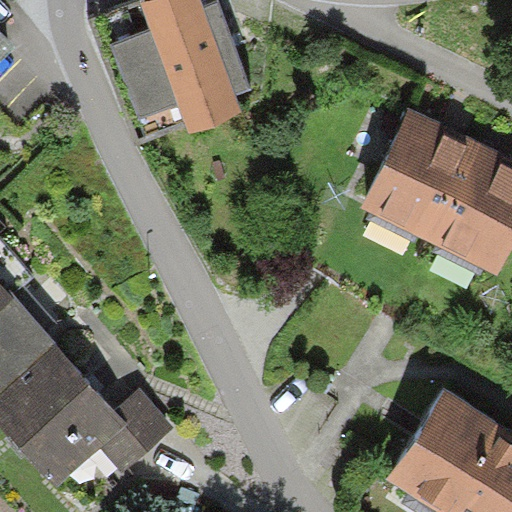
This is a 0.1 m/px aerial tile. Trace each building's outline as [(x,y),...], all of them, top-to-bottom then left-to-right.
[(142,6),(91,25),(135,142),(185,123),(187,129),(240,109),(235,95),(253,88),(219,0),(218,0),(206,5),(204,0),(144,0),(141,1),(142,6)] [(0,65),(15,51),(0,35),(0,65)] [(448,128),(410,110),(365,203),(500,268),(511,244),(511,159),(501,154),(448,128)] [(0,417),(56,482),(96,447),(122,477),(175,432),(138,389),(118,407),(19,293),(33,281),(0,241),(0,417)] [(435,511),(511,511),(511,427),(446,385),(385,479),(435,511)]
